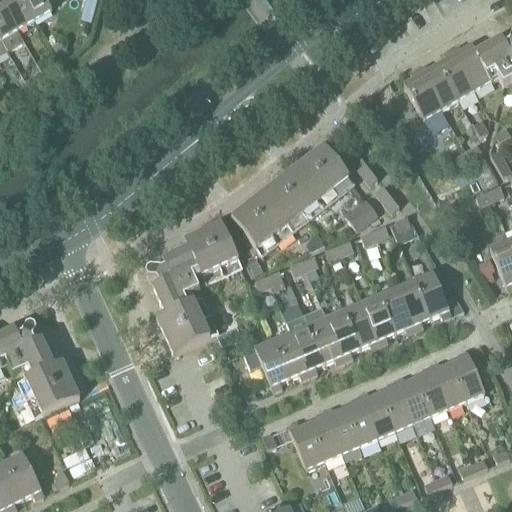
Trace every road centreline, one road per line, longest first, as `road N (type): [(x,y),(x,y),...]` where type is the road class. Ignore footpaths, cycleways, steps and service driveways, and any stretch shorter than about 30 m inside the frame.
road 1 (tertiary): [(185,148),(306,79),(389,0)]
road 2 (unclassified): [(159,474),(59,245)]
road 3 (tertiary): [(373,0),(289,50),(185,148)]
road 4 (tertiary): [(59,245),(185,148)]
road 5 (residential): [(381,74),(510,0)]
